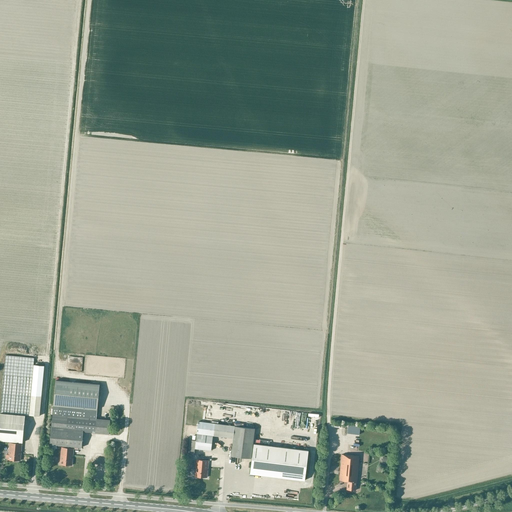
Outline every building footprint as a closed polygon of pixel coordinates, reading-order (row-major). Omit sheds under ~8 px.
[(0,440),(4,441),(22,443),(25,416),(29,416),(34,358),(5,355),(0,412),(0,440)] [(44,365),(34,364),(29,415),(39,416),(44,365)] [(62,446),(72,447),(81,448),(83,432),(109,434),(110,420),(96,419),(96,418),(99,418),(99,416),(96,415),(97,410),(99,384),(56,380),(53,406),(49,445),(62,446)] [(213,435),(233,438),(235,426),(218,424),(218,422),(211,421),(210,423),(198,422),(196,440),(192,439),(190,454),(193,454),(194,455),(195,448),(211,451),(213,435)] [(233,438),(231,456),(251,458),(252,450),(253,450),(250,474),(304,480),(308,451),(254,444),(254,445),(253,445),(255,428),(235,426),(233,438)] [(349,426),(348,434),(359,435),(360,427),(349,426)] [(6,455),(6,458),(8,458),(7,460),(20,461),(22,444),(9,443),(8,455),(6,455)] [(72,447),(62,446),(62,447),(61,447),(59,464),(71,465),(73,448),(72,448),(72,447)] [(356,481),(358,456),(341,455),(339,480),(347,480),(346,490),(355,490),(356,481)] [(207,478),(208,461),(196,459),(195,469),(191,469),(190,478),(196,479),(196,477),(207,478)]
